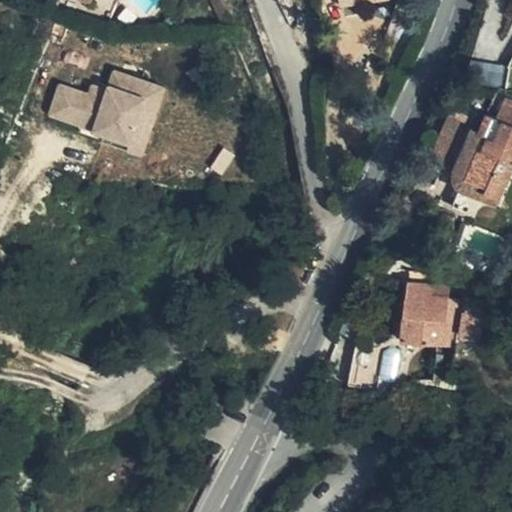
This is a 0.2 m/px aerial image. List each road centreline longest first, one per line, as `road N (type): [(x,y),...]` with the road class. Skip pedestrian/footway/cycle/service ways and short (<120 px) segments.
road 1 (tertiary): [(349,237),(460,0)]
road 2 (residential): [(349,237),(324,203),(293,72),(265,0)]
road 3 (tertiary): [(261,427),(349,237)]
road 4 (residential): [(326,511),(358,472),(367,445),(261,427)]
road 5 (track): [(148,371),(130,390),(106,396),(0,368)]
